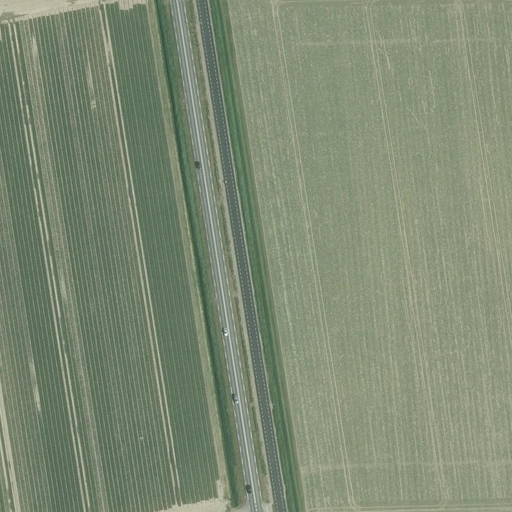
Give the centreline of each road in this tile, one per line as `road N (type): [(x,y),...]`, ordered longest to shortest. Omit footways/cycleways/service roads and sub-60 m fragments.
road 1 (unclassified): [(281,511),(201,0)]
road 2 (primary): [(256,511),(176,0)]
